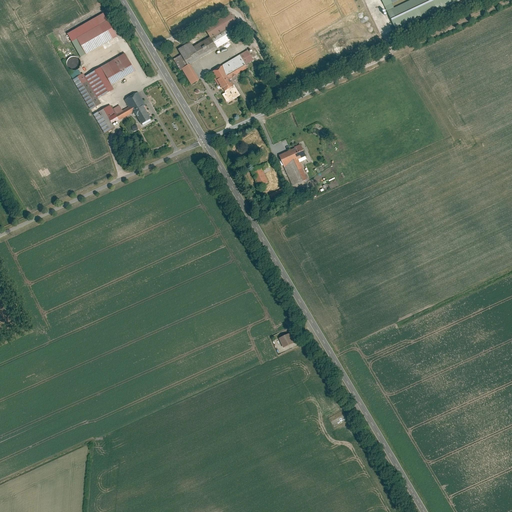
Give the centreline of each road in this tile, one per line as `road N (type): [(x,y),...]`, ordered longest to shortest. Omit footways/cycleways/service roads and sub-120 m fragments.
road 1 (tertiary): [(423,511),(205,140)]
road 2 (unclassified): [(508,0),(205,140)]
road 3 (unclassified): [(205,140),(0,235)]
road 4 (tertiary): [(205,140),(121,0)]
